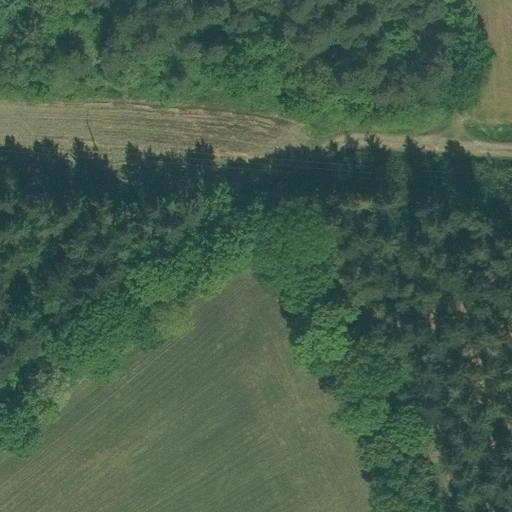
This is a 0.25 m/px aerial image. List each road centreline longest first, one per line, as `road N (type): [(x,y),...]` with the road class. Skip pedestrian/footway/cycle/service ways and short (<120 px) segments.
road 1 (track): [(511,145),(322,133),(0,398)]
road 2 (track): [(229,209),(385,511)]
road 3 (track): [(236,0),(284,93),(322,133)]
road 4 (track): [(448,0),(471,141)]
